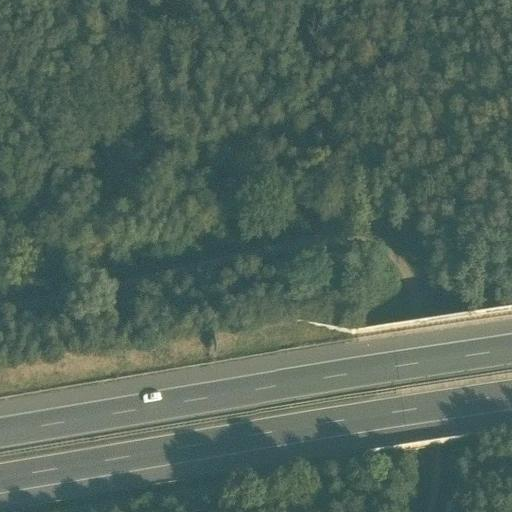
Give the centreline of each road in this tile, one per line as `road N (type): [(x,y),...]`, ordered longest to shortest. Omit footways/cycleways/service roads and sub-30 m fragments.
road 1 (track): [(433,511),(442,450),(418,291),(390,247),(317,241),(0,309)]
road 2 (motorway): [(0,490),(511,406)]
road 3 (motorway): [(511,361),(0,442)]
